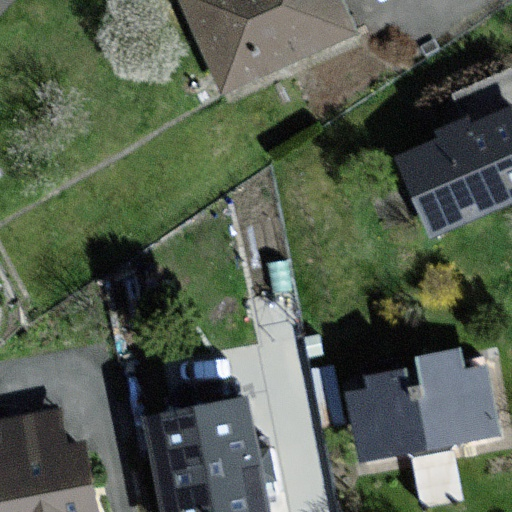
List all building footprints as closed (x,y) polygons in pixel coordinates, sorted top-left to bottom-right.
[(349,40),(332,0),(174,0),(216,97),(349,40)] [(511,120),(509,114),(393,163),(425,237),(511,200),(511,120)] [(412,374),(351,382),(363,461),(496,442),(486,370),(463,373),(460,352),(410,359),(412,374)] [(266,511),(248,404),(149,421),(164,511),(266,511)] [(60,414),(0,422),(0,456),(1,465),(0,465),(0,511),(95,511),(86,447),(66,450),(60,414)]
